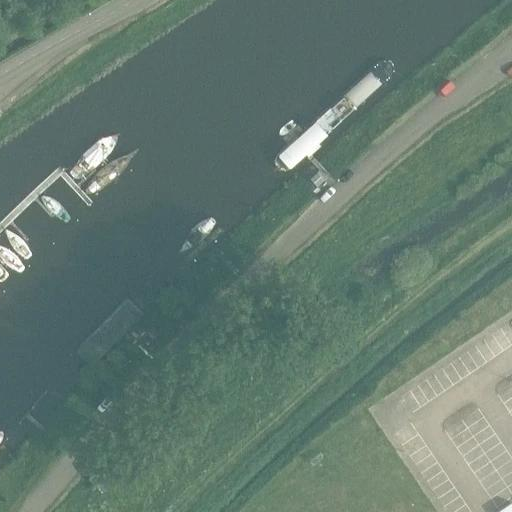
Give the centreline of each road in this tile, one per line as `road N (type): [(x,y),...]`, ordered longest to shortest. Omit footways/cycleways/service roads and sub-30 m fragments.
road 1 (residential): [(31,511),(160,367),(295,235),(511,49)]
road 2 (tertiary): [(0,77),(135,0)]
